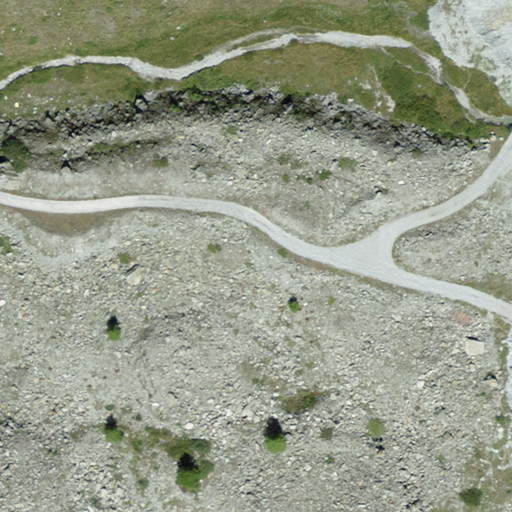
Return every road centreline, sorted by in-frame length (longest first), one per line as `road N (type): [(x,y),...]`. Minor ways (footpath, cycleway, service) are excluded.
road 1 (track): [(362,265),(280,238),(239,211),(148,198),(54,207),(0,194)]
road 2 (track): [(511,310),(362,265),(375,243),(451,207),(511,152)]
